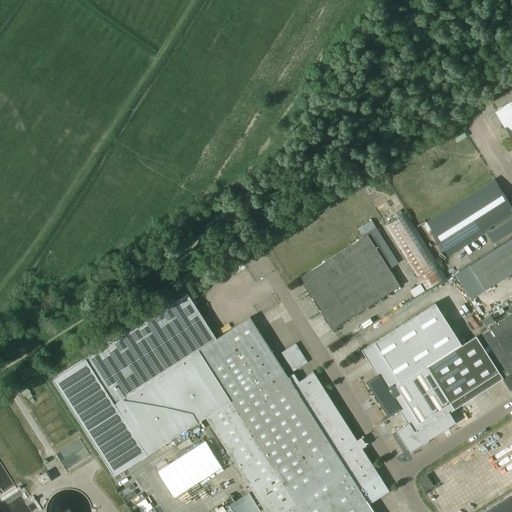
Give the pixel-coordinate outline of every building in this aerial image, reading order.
[(511,100),(495,110),(511,138),(511,100)] [(448,256),(511,215),(511,206),(495,179),(427,223),(448,256)] [(385,226),(394,240),(425,289),(446,277),(406,213),(385,226)] [(401,285),(390,268),(399,263),(376,227),(366,233),(367,235),(300,278),(333,329),(401,285)] [(511,237),(469,264),(462,269),(467,277),(474,272),(485,289),(511,272),(511,237)] [(374,511),(369,504),(390,491),(314,372),(299,381),(294,373),(289,377),(251,318),(217,339),(188,293),(86,358),(53,380),(114,475),(146,454),(206,416),(267,511),(374,511)] [(462,344),(462,345),(435,303),(396,328),(362,350),(378,375),(368,381),(389,415),(399,408),(400,408),(392,397),(398,393),(395,388),(408,379),(422,371),(422,370),(427,367),(462,345),(462,344)] [(511,312),(476,336),(503,378),(510,390),(511,389),(511,312)] [(503,378),(476,336),(462,344),(462,345),(427,367),(455,409),(503,378)] [(434,420),(429,423),(436,434),(455,421),(449,412),(455,409),(427,367),(422,370),(422,371),(408,379),(434,420)] [(409,424),(399,431),(412,450),(436,434),(429,423),(434,420),(408,379),(395,388),(398,393),(392,397),(400,408),(399,408),(409,424)] [(172,497),(222,469),(207,441),(156,469),(172,497)] [(52,480),(46,471),(36,477),(42,486),(52,480)] [(425,490),(434,485),(427,475),(419,480),(425,490)] [(227,505),(231,511),(256,511),(259,510),(248,492),(227,505)] [(511,511),(511,492),(480,511),(511,511)]
